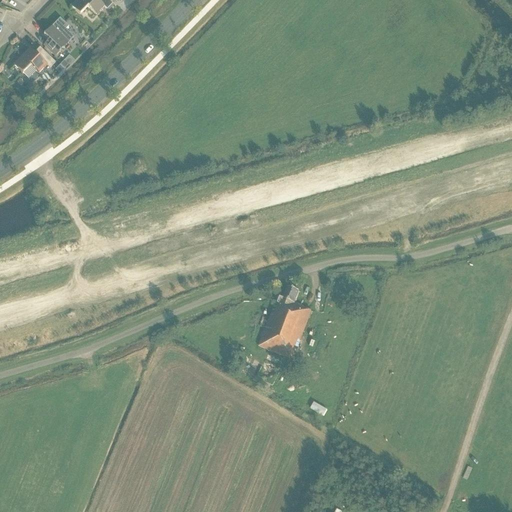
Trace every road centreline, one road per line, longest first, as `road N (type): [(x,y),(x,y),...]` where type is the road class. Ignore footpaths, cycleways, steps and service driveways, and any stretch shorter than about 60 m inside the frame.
road 1 (unclassified): [(0,377),(80,354),(206,299),(338,261),(414,256),(511,229)]
road 2 (secondary): [(0,169),(117,77),(192,0)]
road 3 (unclassified): [(511,316),(442,511)]
